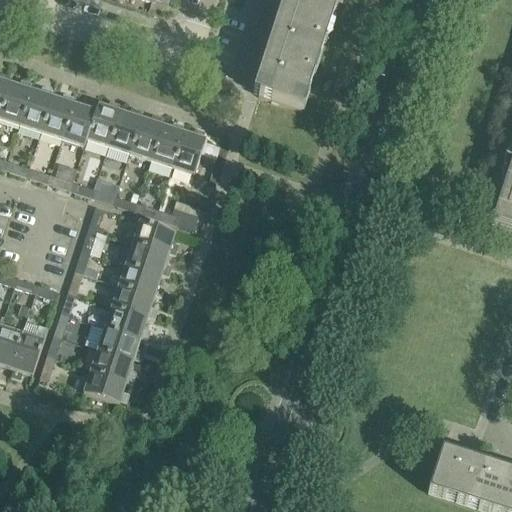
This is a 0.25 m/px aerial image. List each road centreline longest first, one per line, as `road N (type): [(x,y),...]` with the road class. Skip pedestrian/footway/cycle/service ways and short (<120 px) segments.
road 1 (tertiary): [(256,511),(425,0)]
road 2 (residential): [(189,53),(22,0)]
